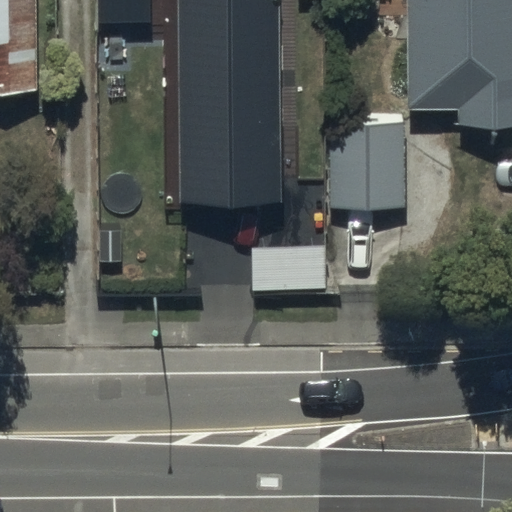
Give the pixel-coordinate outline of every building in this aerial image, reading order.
[(0,0),(0,93),(33,92),(30,0),(0,0)] [(171,0),(178,193),(273,189),(266,0),(171,0)] [(511,0),(405,0),(407,102),(452,101),(452,119),(511,117),(511,0)] [(396,121),(326,120),(325,199),(395,200),(396,121)] [(172,203),(112,205),(113,246),(173,245),(172,203)]
